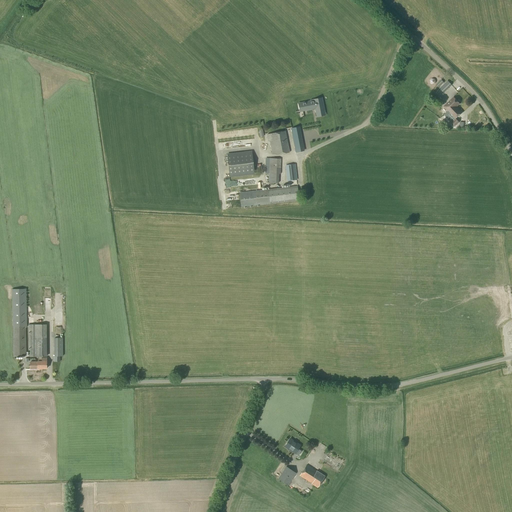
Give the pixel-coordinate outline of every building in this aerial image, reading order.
[(441,80),(436,85),(438,88),(444,82),(441,80)] [(443,93),(448,88),(452,85),(448,80),(439,88),(443,93)] [(325,97),(317,99),(317,100),(318,107),(320,116),(328,115),(325,97)] [(456,107),(459,104),(453,98),(444,106),(448,111),(451,108),(452,109),(455,106),(456,107)] [(317,100),(301,102),(303,110),(318,107),(317,100)] [(461,112),(456,107),(455,106),(452,109),(451,108),(448,111),(455,118),(461,112)] [(454,127),(459,122),(456,119),(451,123),(454,127)] [(298,135),(297,128),(291,129),(295,153),(304,151),(301,135),(298,135)] [(289,152),(285,131),(267,135),(268,141),(269,141),(272,155),(276,154),(276,155),(289,152)] [(230,177),(254,174),(251,152),(227,155),(230,177)] [(279,183),(279,175),(280,175),(281,159),(265,158),(265,174),(269,174),(268,183),(279,183)] [(287,181),(297,180),(295,164),(285,165),(287,181)] [(241,207),(254,206),(299,200),(297,186),(240,193),(241,207)] [(12,303),(12,326),(13,357),(26,356),(25,326),(26,326),(26,289),(16,289),(12,289),(12,303)] [(47,357),(46,325),(30,325),(28,325),(28,357),(30,357),(38,357),(38,361),(38,362),(30,362),(30,369),(38,369),(46,369),(46,358),(42,358),(42,357),(47,357)] [(54,357),(63,356),(63,338),(54,338),(54,357)] [(295,453),(296,452),(300,446),(290,439),(285,446),(295,453)] [(316,471),(306,465),(299,476),(311,484),(317,488),(325,476),(316,471)] [(288,485),(296,473),(286,466),(278,479),(288,485)] [(303,489),(295,484),(292,488),(306,498),(310,491),(304,488),(303,489)]
